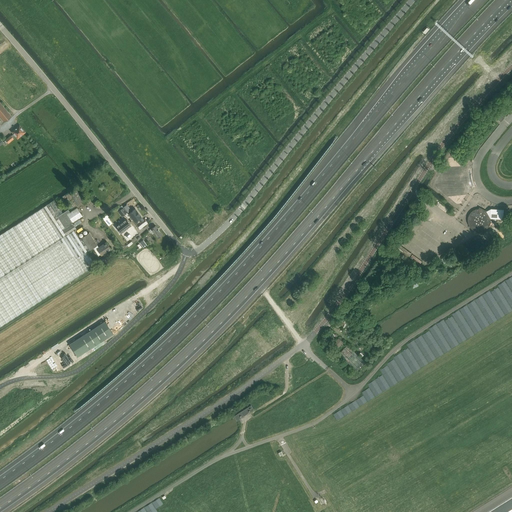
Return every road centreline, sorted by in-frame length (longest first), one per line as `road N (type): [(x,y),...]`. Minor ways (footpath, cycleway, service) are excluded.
road 1 (motorway): [(0,506),(123,411),(234,306),(505,0)]
road 2 (motorway): [(478,0),(202,310),(0,482)]
road 3 (unclassified): [(412,0),(242,208),(190,255),(0,26)]
road 4 (unclassified): [(302,345),(452,132),(511,67)]
